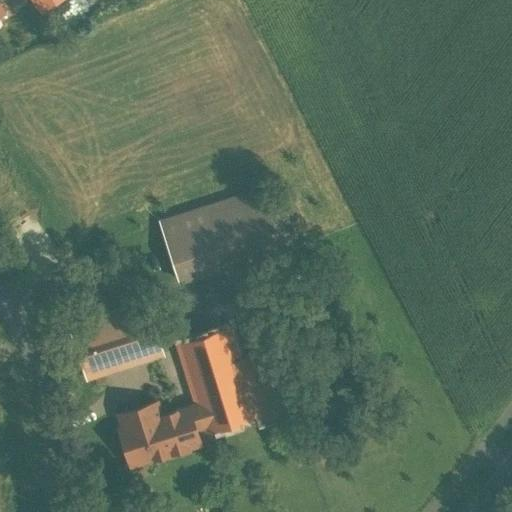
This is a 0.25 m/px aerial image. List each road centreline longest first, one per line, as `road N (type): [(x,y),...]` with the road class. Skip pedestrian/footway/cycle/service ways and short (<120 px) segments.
road 1 (unclassified): [(0,303),(35,361),(56,511)]
road 2 (unknown): [(49,433),(161,369)]
